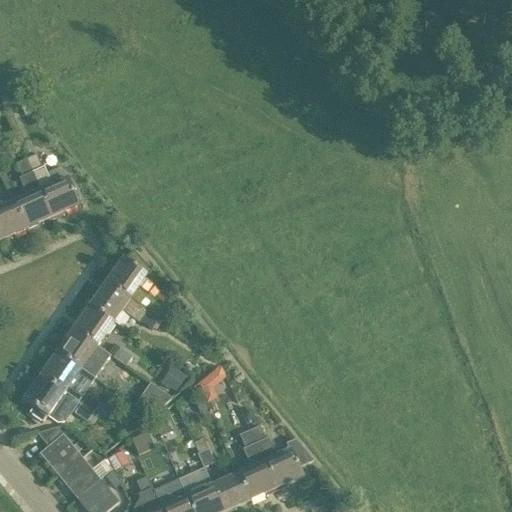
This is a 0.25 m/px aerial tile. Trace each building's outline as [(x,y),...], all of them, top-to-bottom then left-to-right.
[(41,169),(36,156),(25,161),(31,173),(41,169)] [(31,173),(25,161),(15,165),(21,178),(31,173)] [(41,169),(31,173),(52,219),(78,208),(67,181),(53,187),(44,168),(41,169)] [(18,179),(27,199),(14,204),(26,231),(52,219),(31,173),(21,178),(18,179)] [(0,208),(0,242),(0,243),(26,231),(14,204),(1,210),(0,208)] [(106,284),(138,307),(145,297),(137,292),(150,274),(132,252),(123,261),(122,261),(106,284)] [(138,307),(106,284),(89,308),(113,325),(122,313),(138,325),(140,323),(151,331),(158,321),(147,313),(138,307)] [(153,305),(147,313),(158,321),(164,313),(153,305)] [(113,325),(89,308),(73,331),(97,348),(113,325)] [(107,355),(97,348),(73,331),(57,354),(81,371),(94,380),(110,357),(107,355)] [(132,359),(113,346),(107,355),(110,357),(125,368),(132,359)] [(57,354),(40,377),(64,394),(81,371),(57,354)] [(165,385),(176,393),(187,378),(176,370),(165,385)] [(40,377),(23,401),(33,408),(29,415),(43,425),(48,417),(64,394),(40,377)] [(150,387),(136,409),(150,419),(171,401),(150,387)] [(218,402),(213,392),(203,397),(208,407),(218,402)] [(87,396),(81,406),(93,415),(103,421),(109,412),(100,405),(87,396)] [(87,424),(93,415),(81,406),(75,415),(87,424)] [(170,434),(164,420),(155,425),(161,438),(170,434)] [(249,432),(255,444),(265,439),(260,427),(249,432)] [(58,479),(82,459),(63,436),(57,429),(37,435),(48,448),(39,456),(58,479)] [(255,444),(249,432),(239,437),(245,449),(255,444)] [(148,435),(132,442),(139,458),(155,451),(148,435)] [(198,455),(208,451),(203,440),(193,444),(198,455)] [(268,440),(255,445),(276,491),(302,479),(298,470),(313,463),(295,441),(286,445),(289,453),(277,459),(268,440)] [(276,491),(255,445),(242,451),(251,470),(238,476),(250,503),(276,491)] [(198,455),(198,456),(203,469),(214,465),(208,451),(198,455)] [(107,461),(114,473),(128,465),(121,453),(107,461)] [(82,459),(58,479),(76,501),(100,482),(82,459)] [(105,479),(115,490),(120,486),(112,473),(105,479)] [(229,511),(250,503),(238,476),(212,488),(222,511),(229,511)] [(152,491),(146,478),(136,483),(141,496),(138,497),(140,502),(134,511),(160,511),(161,511),(153,493),(152,491)] [(100,482),(76,501),(85,511),(109,511),(119,505),(100,482)] [(222,511),(212,488),(186,499),(191,511),(222,511)] [(191,511),(186,499),(161,511),(160,511),(191,511)]
